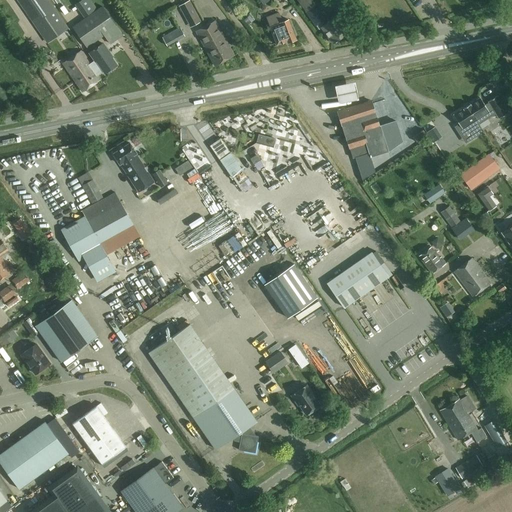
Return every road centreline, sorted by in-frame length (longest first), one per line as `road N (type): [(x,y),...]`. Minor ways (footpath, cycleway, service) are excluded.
road 1 (unclassified): [(216,511),(118,383),(97,380),(0,402)]
road 2 (primary): [(0,139),(273,81)]
road 3 (unclassified): [(232,511),(459,351)]
road 4 (primary): [(273,81),(511,31)]
